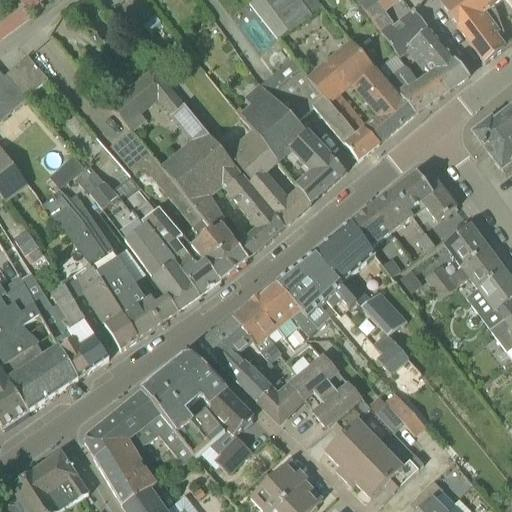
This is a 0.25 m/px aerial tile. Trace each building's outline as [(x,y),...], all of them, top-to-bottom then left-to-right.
[(16,0),(27,10),(35,18),(43,10),(32,0),(16,0)] [(315,0),(256,0),(249,5),(280,45),(324,9),(315,0)] [(391,28),(381,14),(398,0),(361,0),(359,3),(398,60),(406,54),(422,72),(423,71),(425,71),(434,64),(431,61),(445,49),(415,12),(394,29),(391,28)] [(451,0),(442,7),(487,67),(511,48),(511,46),(511,47),(510,46),(509,47),(502,38),(505,36),(506,36),(496,9),(505,2),(504,1),(505,0),(451,0)] [(0,43),(31,21),(24,12),(0,28),(0,43)] [(308,81),(352,134),(363,125),(339,96),(351,86),(379,120),(367,130),(366,131),(379,148),(415,118),(374,72),(375,72),(352,44),(308,81)] [(445,49),(431,61),(434,64),(425,71),(431,76),(439,71),(453,90),(469,79),(445,49)] [(50,80),(31,60),(28,57),(6,77),(28,101),(50,80)] [(431,76),(420,84),(418,85),(404,69),(386,81),(397,94),(397,95),(400,98),(399,98),(415,116),(453,90),(439,71),(431,76)] [(159,72),(157,74),(114,109),(133,133),(132,134),(133,135),(147,124),(141,117),(158,102),(174,120),(171,122),(187,142),(187,150),(208,133),(159,72)] [(0,73),(0,105),(3,109),(19,95),(0,73)] [(367,130),(363,125),(352,134),(308,81),(302,73),(271,99),(308,136),(330,163),(344,178),(346,176),(298,125),(314,111),(359,165),(379,148),(366,131),(367,130)] [(308,136),(271,99),(263,89),(247,103),(259,115),(245,127),(252,136),(254,138),(278,166),(293,152),(314,174),(298,189),(314,206),(344,178),(330,163),(308,136)] [(511,175),(511,114),(511,115),(510,113),(502,118),(504,120),(496,127),(493,124),(475,138),(507,179),(511,175)] [(260,234),(239,252),(249,265),(260,256),(286,232),(229,161),(223,153),(208,133),(187,150),(162,170),(212,233),(223,225),(226,229),(227,227),(210,198),(220,192),(228,194),(260,234)] [(222,286),(249,265),(239,252),(222,232),(226,229),(223,225),(212,233),(162,170),(148,153),(133,135),(132,134),(113,149),(136,177),(145,170),(194,230),(193,230),(202,242),(192,250),(204,265),(222,286)] [(229,161),(286,232),(314,206),(298,189),(285,201),(265,178),(278,166),(254,138),(232,156),(227,150),(223,153),(229,161)] [(0,147),(0,197),(7,206),(30,189),(0,147)] [(72,159),(50,179),(61,190),(83,170),(72,159)] [(429,191),(421,180),(419,177),(396,195),(412,216),(424,207),(439,227),(458,212),(437,185),(429,191)] [(95,199),(104,212),(119,199),(109,187),(95,199)] [(139,193),(127,201),(123,205),(205,298),(222,286),(204,265),(198,269),(179,243),(182,241),(159,211),(155,214),(139,193)] [(396,195),(375,211),(394,237),(414,221),(411,217),(412,216),(396,195)] [(91,266),(90,267),(93,271),(141,341),(162,327),(179,316),(167,299),(155,308),(150,301),(147,303),(80,203),(52,222),(57,228),(59,227),(82,252),(91,266)] [(126,242),(167,299),(179,316),(199,303),(205,298),(123,205),(122,205),(120,203),(105,215),(126,242)] [(394,237),(375,211),(353,227),(354,228),(372,253),(394,237)] [(12,236),(16,242),(15,242),(26,259),(39,251),(25,227),(12,236)] [(428,239),(434,248),(451,235),(444,227),(428,239)] [(376,259),(372,253),(354,228),(318,259),(355,307),(385,338),(374,348),(384,360),(397,348),(389,339),(404,328),(377,299),(373,303),(352,281),(376,259)] [(487,251),(477,237),(471,229),(445,249),(461,271),(487,251)] [(435,249),(434,248),(428,239),(426,237),(418,242),(427,254),(435,249)] [(461,271),(449,280),(433,291),(441,303),(457,291),(456,291),(469,281),(477,292),(504,273),(487,251),(461,271)] [(355,307),(318,259),(298,274),(309,287),(312,284),(329,305),(334,311),(343,304),(350,312),(355,307)] [(392,281),(401,275),(393,263),(384,269),(392,281)] [(90,267),(63,284),(66,288),(88,326),(86,327),(96,341),(97,340),(88,324),(75,301),(86,295),(122,354),(141,341),(93,271),(90,267)] [(426,281),(433,291),(449,280),(441,270),(426,281)] [(415,272),(402,279),(412,297),(425,290),(415,272)] [(477,292),(501,325),(511,316),(511,284),(504,273),(477,292)] [(298,274),(281,286),(319,330),(331,321),(322,311),(329,305),(312,284),(309,287),(298,274)] [(51,306),(32,275),(22,282),(25,286),(36,309),(59,348),(78,383),(94,372),(87,360),(89,358),(58,307),(55,303),(51,306)] [(0,372),(31,415),(78,383),(59,348),(36,309),(25,286),(22,282),(21,279),(2,292),(0,288),(0,372)] [(87,360),(94,372),(110,362),(97,340),(96,341),(86,327),(88,326),(66,288),(63,284),(62,285),(65,290),(52,298),(55,303),(58,307),(89,358),(87,360)] [(319,330),(281,286),(278,288),(257,306),(277,333),(278,332),(286,341),(300,329),(309,339),(318,331),(318,332),(331,321),(319,330)] [(257,306),(236,324),(255,345),(273,366),(283,358),(268,340),(277,333),(257,306)] [(489,333),(511,364),(511,316),(501,325),(489,333)] [(241,357),(255,345),(236,324),(233,321),(214,337),(247,370),(251,366),(241,357)] [(201,348),(239,386),(250,377),(251,377),(254,373),(259,377),(260,376),(251,366),(247,370),(214,337),(201,348)] [(422,378),(397,348),(384,360),(378,364),(404,394),(422,378)] [(316,367),(285,393),(299,408),(303,403),(304,403),(314,395),(319,402),(333,390),(328,384),(338,374),(325,359),(316,367)] [(185,361),(172,371),(210,409),(226,393),(193,362),(185,361)] [(281,428),(299,408),(285,393),(278,398),(273,393),(281,385),(282,383),(272,372),(276,369),(273,366),(261,376),(260,376),(259,377),(254,373),(251,377),(250,377),(239,386),(281,428)] [(226,436),(206,412),(210,409),(172,371),(142,396),(143,396),(196,461),(210,449),(226,436)] [(0,427),(4,433),(31,415),(0,372),(0,427)] [(346,413),(349,416),(349,417),(365,404),(350,387),(339,397),(333,390),(319,402),(324,408),(314,416),(326,430),(346,413)] [(226,393),(210,409),(206,412),(226,436),(210,449),(220,458),(215,463),(228,477),(251,454),(235,439),(254,421),(226,393)] [(86,448),(95,464),(127,443),(128,446),(133,444),(135,443),(140,452),(158,439),(183,468),(194,460),(195,462),(196,461),(143,396),(87,442),(86,448)] [(385,407),(405,427),(416,440),(426,431),(395,398),(385,407)] [(337,474),(345,482),(381,447),(359,423),(371,411),(365,404),(349,417),(349,416),(332,431),(341,440),(326,454),(341,470),(337,474)] [(396,436),(405,427),(385,407),(376,415),(396,436)] [(95,464),(122,510),(150,493),(153,491),(157,489),(156,488),(161,484),(145,465),(141,468),(128,447),(128,446),(127,443),(95,464)] [(404,470),(381,447),(345,482),(352,490),(356,486),(372,502),(390,484),(399,492),(425,467),(417,458),(404,470)] [(89,499),(62,457),(13,489),(22,503),(16,507),(5,505),(3,511),(70,511),(84,503),(84,502),(89,499)] [(250,500),(258,509),(261,511),(317,511),(318,511),(316,509),(323,503),(306,485),(308,483),(290,464),(283,470),(282,468),(270,478),(272,480),(250,500)] [(421,511),(443,511),(435,503),(444,494),(434,485),(415,504),(422,511),(421,511)] [(163,511),(149,494),(153,491),(150,493),(122,510),(123,511),(163,511)]
